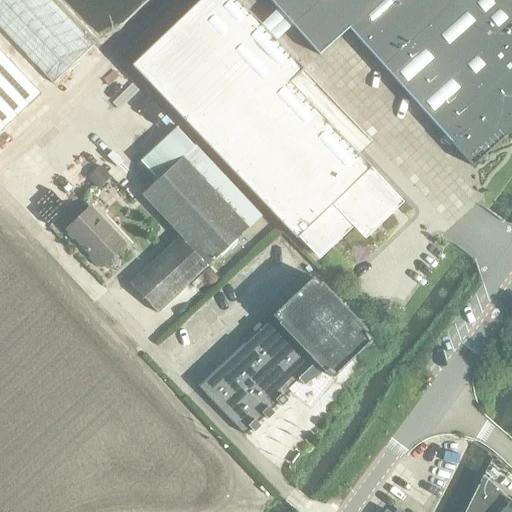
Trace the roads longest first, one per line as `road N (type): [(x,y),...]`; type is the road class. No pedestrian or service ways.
road 1 (unknown): [(511,247),(268,0)]
road 2 (tertiary): [(348,511),(438,391)]
road 3 (tertiary): [(438,391),(511,291)]
